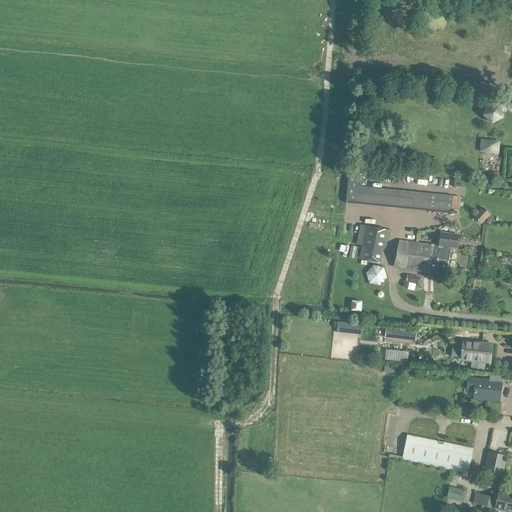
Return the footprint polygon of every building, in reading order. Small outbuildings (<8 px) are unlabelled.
[(480,140),(479,151),(499,153),(500,141),(480,140)] [(346,203),(451,214),(452,210),(458,211),(459,197),(453,196),(358,187),(360,172),(348,171),(346,203)] [(483,207),(477,213),(485,221),(490,215),(483,207)] [(361,225),(357,245),(362,246),(360,259),(380,263),(383,251),(385,248),(389,230),(361,225)] [(450,248),(455,248),(457,235),(439,233),(438,247),(432,247),(428,272),(447,275),(450,248)] [(395,267),(428,272),(432,247),(432,246),(399,241),(395,267)] [(362,302),(351,301),(351,311),(361,312),(362,302)] [(392,330),(391,338),(415,341),(416,332),(392,330)] [(462,341),(460,361),(490,365),(492,345),(462,341)] [(475,387),(474,397),(499,400),(501,383),(503,384),(504,378),(492,376),(491,382),(477,381),(477,379),(469,378),(468,386),(475,387)] [(438,408),(439,404),(437,402),(433,401),(431,403),(430,406),(432,409),(435,410),(438,408)] [(403,460),(468,473),(473,449),(408,436),(403,460)] [(488,452),(483,478),(501,482),(507,456),(488,452)] [(511,511),(511,494),(499,492),(495,509),(511,511)] [(489,511),(493,497),(476,493),(473,504),(482,506),(480,511),(489,511)]
